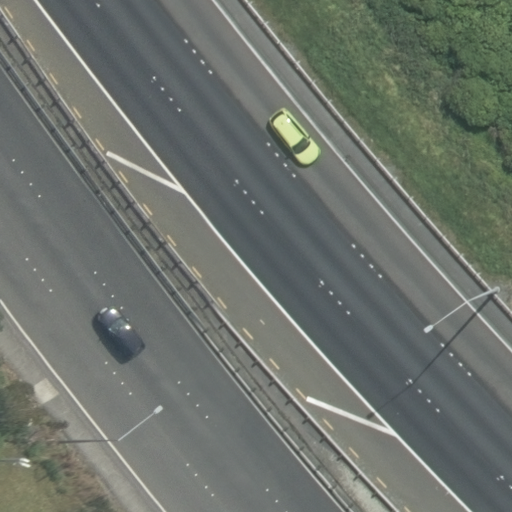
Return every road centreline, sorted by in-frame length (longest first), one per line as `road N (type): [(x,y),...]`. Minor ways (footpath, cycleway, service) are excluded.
road 1 (trunk): [(157,0),(352,275),(511,454)]
road 2 (trunk): [(256,511),(96,329),(0,193)]
